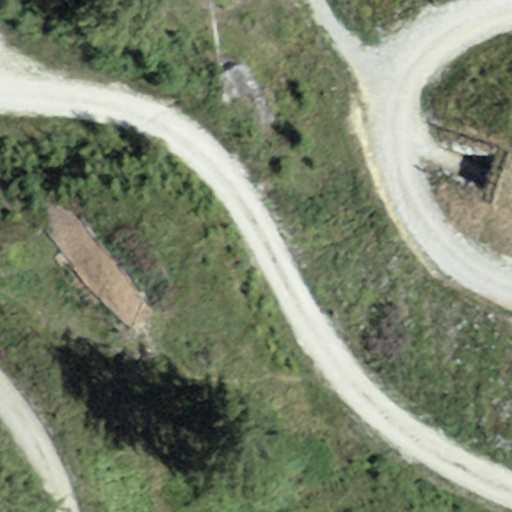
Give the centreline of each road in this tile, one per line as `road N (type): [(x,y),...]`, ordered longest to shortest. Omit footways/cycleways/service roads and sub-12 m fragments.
road 1 (track): [(511,477),(384,432),(206,166),(91,107),(0,96)]
road 2 (track): [(511,8),(429,34),(389,81),(387,142),(428,235),(511,274)]
road 3 (track): [(0,381),(77,511)]
